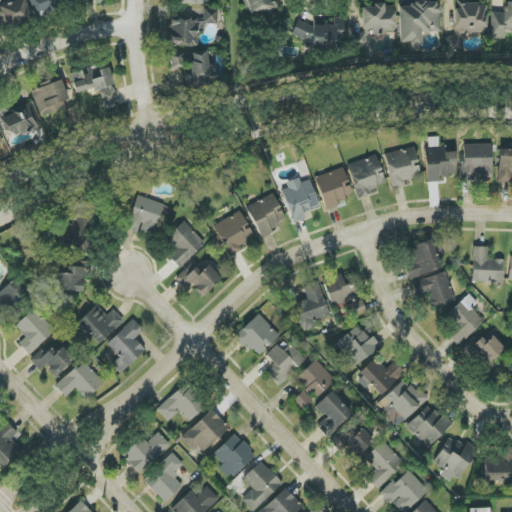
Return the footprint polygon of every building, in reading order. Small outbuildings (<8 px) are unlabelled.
[(0,27),(31,20),(25,0),(20,0),(0,5),(0,27)] [(29,0),(35,16),(57,9),(54,0),(29,0)] [(275,0),(245,0),(250,16),(278,9),(275,0)] [(440,32),(440,3),(399,4),(400,42),(410,42),(410,50),(421,49),(421,32),(440,32)] [(486,34),(487,5),(455,4),(454,33),(486,34)] [(373,34),(395,33),(394,5),(362,6),(362,27),(372,27),(373,34)] [(218,9),(204,9),(203,18),(178,17),(178,21),(170,20),(170,46),(198,47),(198,30),(205,30),(205,24),(218,24),(218,9)] [(298,21),(292,35),(317,47),(343,48),(344,18),(334,18),(334,26),(322,21),(316,21),(313,27),(298,21)] [(446,37),(446,50),(461,49),(460,36),(446,37)] [(171,68),(190,66),(191,75),(185,75),(186,88),(214,85),(212,65),(208,65),(207,50),(169,54),(171,68)] [(119,107),(108,65),(84,71),(84,70),(70,74),(76,94),(99,88),(105,110),(119,107)] [(59,78),(30,89),(41,117),(70,106),(59,78)] [(0,118),(9,140),(40,127),(30,103),(9,112),(7,107),(0,109),(0,118)] [(81,109),(67,109),(67,122),(81,122),(81,109)] [(462,144),(462,179),(491,179),(492,145),(462,144)] [(421,177),(413,147),(383,155),(392,189),(405,185),(404,181),(421,177)] [(455,152),(445,152),(444,147),(425,148),(427,183),(440,182),(440,176),(456,175),(455,152)] [(357,199),(372,194),(370,189),(385,184),(376,155),(347,164),(357,199)] [(351,196),(344,169),(315,176),(324,211),(338,207),(336,200),(351,196)] [(319,207),(310,180),(281,190),(292,223),(305,219),(303,213),(319,207)] [(246,207),(259,236),(287,223),(273,194),(246,207)] [(127,231),(138,234),(139,232),(155,236),(163,203),(135,196),(127,231)] [(243,250),(240,245),(254,237),(240,211),(212,226),(229,258),(243,250)] [(86,252),(95,221),(72,216),(64,246),(86,252)] [(168,237),(178,248),(169,257),(180,268),(205,244),(184,222),(168,237)] [(441,268),(431,240),(407,248),(413,263),(405,266),(410,279),(441,268)] [(489,247),(473,247),(472,282),(503,282),(503,260),(488,259),(489,247)] [(208,265),(201,273),(191,263),(175,279),(186,290),(190,286),(202,297),(221,278),(208,265)] [(83,292),(83,276),(86,276),(86,264),(67,264),(67,274),(58,274),(58,291),(83,292)] [(355,271),(324,281),(332,306),(363,296),(355,271)] [(454,302),(446,272),(412,282),(416,299),(428,296),(431,308),(454,302)] [(0,313),(3,316),(24,293),(11,280),(0,291),(0,313)] [(329,316),(319,283),(303,288),(307,300),(293,304),(302,332),(315,328),(313,321),(329,316)] [(484,321),(471,308),(476,303),(468,294),(445,316),(457,329),(449,337),(458,346),(484,321)] [(354,318),(366,313),(362,301),(350,305),(354,318)] [(106,316),(96,305),(77,323),(98,345),(124,321),(113,310),(106,316)] [(15,327),(25,337),(18,344),(30,356),(54,330),(32,309),(15,327)] [(242,348),(246,344),(258,356),(279,336),(259,314),(233,337),(242,348)] [(145,350),(134,339),(143,330),(133,319),(107,344),(119,357),(112,365),(121,374),(145,350)] [(335,341),(351,367),(381,348),(373,336),(367,340),(359,327),(335,341)] [(471,347),(489,364),(504,348),(492,337),(487,342),(481,337),(471,347)] [(267,356),(275,364),(269,369),(280,381),(304,359),(285,339),(267,356)] [(47,366),(53,375),(73,363),(63,347),(54,353),(50,347),(31,359),(38,371),(47,366)] [(365,389),(369,385),(381,396),(404,372),(394,362),(386,370),(375,359),(355,380),(365,389)] [(316,399),(335,381),(316,360),(296,378),(316,399)] [(65,398),(75,389),(86,400),(104,383),(83,361),(55,387),(65,398)] [(384,398),(405,420),(428,398),(414,383),(409,388),(402,381),(384,398)] [(189,422),(206,404),(184,383),(157,411),(168,422),(178,412),(189,422)] [(313,400),(303,391),(293,401),(304,410),(313,400)] [(328,438),(352,413),(330,392),(315,408),(326,417),(317,427),(328,438)] [(451,426),(430,404),(406,426),(427,448),(451,426)] [(204,453),(229,427),(210,409),(181,440),(193,451),(197,447),(204,453)] [(18,433),(8,423),(0,430),(0,463),(4,468),(22,451),(11,439),(18,433)] [(338,434),(330,442),(342,453),(345,449),(355,459),(374,440),(362,429),(356,435),(350,429),(342,438),(338,434)] [(139,475),(170,446),(158,432),(146,443),(141,437),(121,455),(139,475)] [(255,456),(234,434),(213,454),(223,465),(219,468),(230,480),(255,456)] [(475,448),(466,442),(463,446),(448,437),(433,463),(444,469),(440,475),(454,484),(475,448)] [(375,470),(366,478),(376,489),(404,463),(383,441),(365,458),(375,470)] [(511,481),(511,447),(498,447),(498,455),(485,455),(484,480),(511,481)] [(183,485),(174,474),(183,465),(173,453),(144,481),(164,503),(183,485)] [(243,479),(253,488),(241,501),(252,511),(253,511),(282,483),(260,462),(243,479)] [(393,480),(380,493),(398,511),(405,511),(428,491),(408,471),(396,483),(393,480)] [(204,511),(218,499),(207,487),(196,497),(190,491),(170,510),(172,511),(204,511)] [(297,511),(303,507),(285,488),(259,511),(297,511)] [(436,511),(425,500),(412,511),(436,511)] [(68,511),(90,511),(80,501),(68,511)]
